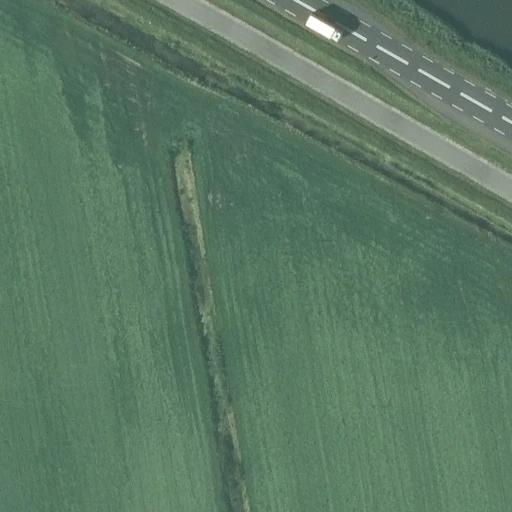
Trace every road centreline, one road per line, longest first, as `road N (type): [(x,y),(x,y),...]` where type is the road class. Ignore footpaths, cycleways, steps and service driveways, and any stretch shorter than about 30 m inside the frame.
road 1 (unclassified): [(177,0),(511,189)]
road 2 (primary): [(511,122),(296,0)]
